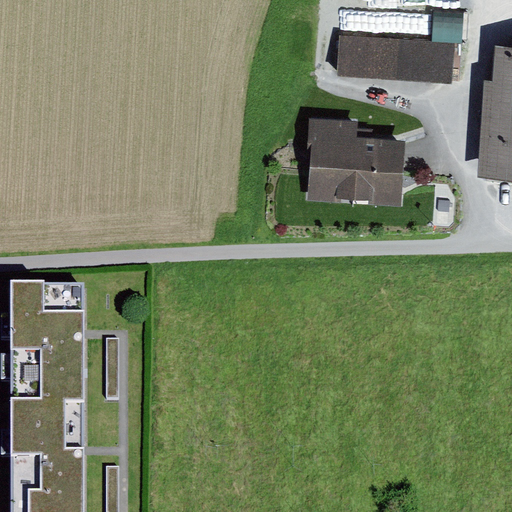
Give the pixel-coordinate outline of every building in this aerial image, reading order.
[(455,40),(340,32),(337,70),(453,77),(455,40)] [(511,38),(496,38),(494,74),(483,74),(477,169),(511,171),(511,38)] [(359,116),(310,113),(307,161),(310,161),(308,197),(340,199),(340,191),(369,193),(369,200),(401,202),(406,134),(358,131),(359,116)] [(86,284),(12,285),(12,314),(2,314),(2,339),(12,339),(12,356),(3,356),(3,381),(11,381),(11,432),(2,432),(2,456),(11,456),(11,511),(86,511),(86,450),(86,334),(86,284)] [(119,339),(107,339),(106,398),(118,399),(119,339)] [(118,511),(118,468),(106,468),(106,511),(118,511)]
